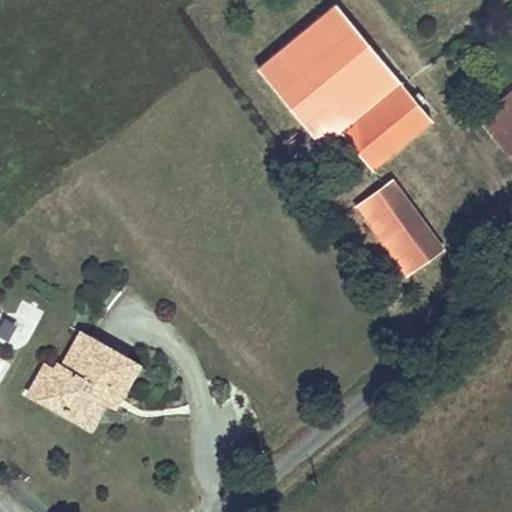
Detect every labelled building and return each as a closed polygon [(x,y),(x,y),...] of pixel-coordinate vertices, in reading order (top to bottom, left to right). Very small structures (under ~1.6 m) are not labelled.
[(334,133),(398,83),(336,2),(257,63),(319,144),(334,133)] [(511,165),(511,77),(507,82),(511,87),(511,91),(474,124),(511,165)] [(398,83),(334,133),(342,143),(357,161),(365,171),(429,119),(398,83)] [(357,161),(342,143),(329,153),(342,172),(357,161)] [(442,248),(390,182),(355,209),(406,276),(442,248)] [(349,238),(335,220),(328,226),(342,243),(349,238)] [(51,371),(59,376),(78,344),(78,343),(69,338),(51,371)] [(122,368),(78,343),(78,344),(59,376),(51,371),(46,369),(42,377),(31,396),(57,411),(52,420),(66,428),(71,419),(83,426),(94,407),(93,406),(97,399),(108,405),(119,385),(114,382),(122,368)] [(127,371),(122,368),(114,382),(119,385),(127,371)] [(52,420),(57,411),(31,396),(42,377),(33,372),(17,400),(52,420)] [(104,412),(108,405),(97,399),(93,406),(94,407),(104,412)] [(78,435),(83,426),(71,419),(66,428),(78,435)]
